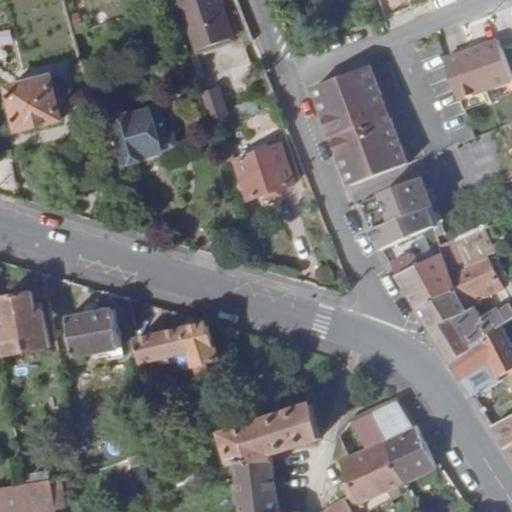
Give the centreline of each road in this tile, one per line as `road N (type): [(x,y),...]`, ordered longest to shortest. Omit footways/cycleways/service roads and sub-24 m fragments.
road 1 (tertiary): [(0,231),(376,339)]
road 2 (unclassified): [(253,0),(382,316),(376,339)]
road 3 (tertiary): [(376,339),(429,373),(511,511)]
